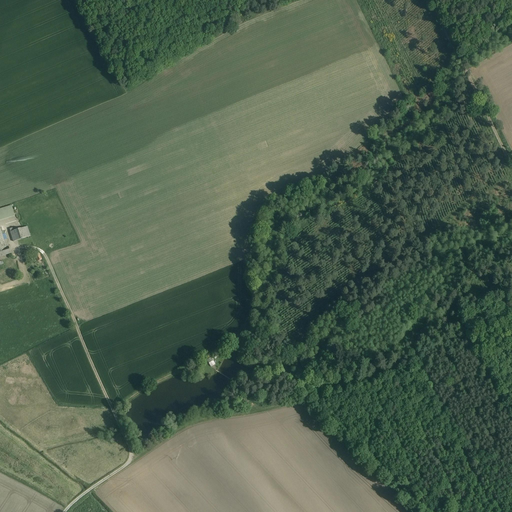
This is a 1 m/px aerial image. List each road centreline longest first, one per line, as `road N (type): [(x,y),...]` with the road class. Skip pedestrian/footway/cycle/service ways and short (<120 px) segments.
road 1 (track): [(13,246),(41,248),(130,446),(128,463),(64,511)]
road 2 (track): [(511,168),(431,0)]
